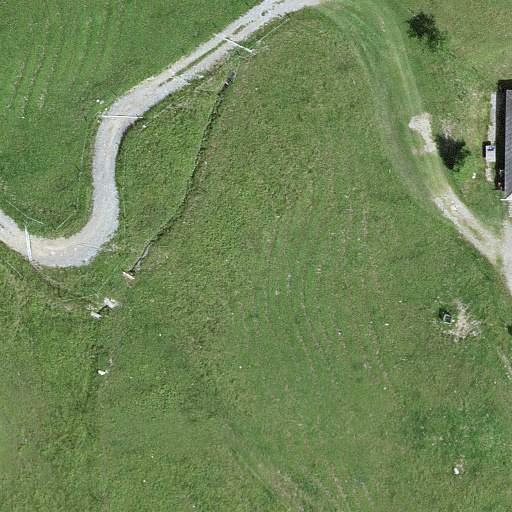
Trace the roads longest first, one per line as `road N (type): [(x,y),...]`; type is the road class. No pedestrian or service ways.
road 1 (track): [(287,0),(133,111),(110,146),(92,250),(64,262),(25,245),(0,221)]
road 2 (track): [(511,272),(438,190),(387,36),(360,8),(337,0)]
